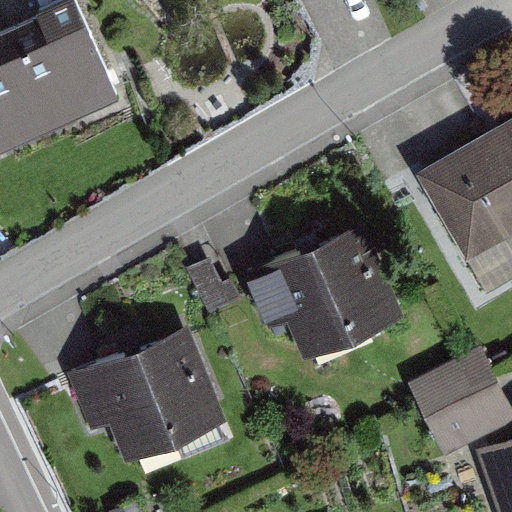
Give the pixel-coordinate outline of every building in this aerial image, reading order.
[(47,0),(0,21),(0,144),(121,90),(80,0),(47,0)] [(511,237),(511,123),(425,170),(473,258),(511,237)] [(359,225),(270,263),(311,359),(400,321),(359,225)] [(221,256),(199,265),(216,307),(238,298),(221,256)] [(190,330),(74,367),(93,428),(113,422),(124,455),(220,425),(190,330)] [(511,422),(511,412),(485,350),(411,382),(441,452),(511,422)] [(511,511),(511,441),(486,450),(506,511),(511,511)]
